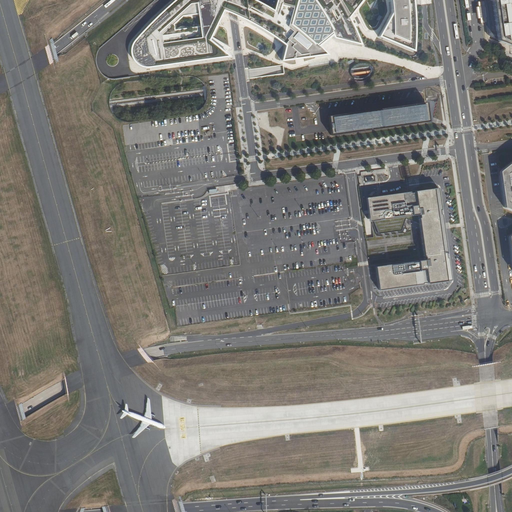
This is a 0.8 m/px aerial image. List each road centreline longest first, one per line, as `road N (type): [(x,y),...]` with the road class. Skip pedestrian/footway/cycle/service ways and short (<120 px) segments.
road 1 (secondary): [(0,426),(88,375),(147,355),(437,325)]
road 2 (secondary): [(495,301),(450,0)]
road 3 (primary): [(297,503),(450,490),(511,474)]
road 4 (unclassified): [(451,79),(246,108)]
road 5 (unclassified): [(460,148),(255,177)]
road 6 (secondary): [(460,148),(484,305)]
road 7 (secondary): [(113,0),(0,82)]
road 8 (primary): [(161,511),(297,503)]
road 9 (secondary): [(297,503),(401,503),(432,511)]
road 10 (secondary): [(483,357),(495,491)]
